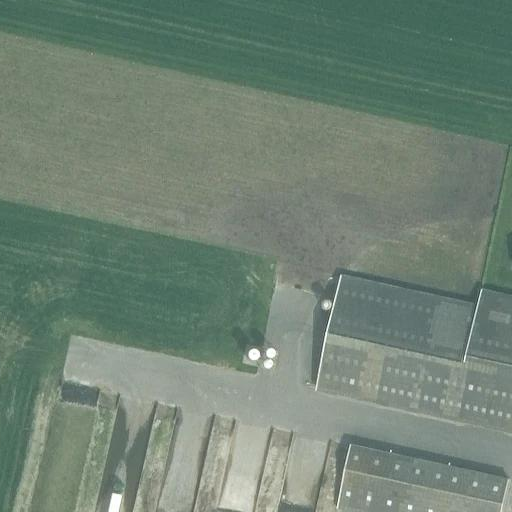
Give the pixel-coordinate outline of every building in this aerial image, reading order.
[(318,390),(506,431),(511,432),(511,299),(482,293),(479,309),(342,279),(318,390)] [(215,478),(228,396),(194,391),(181,473),(215,478)] [(66,467),(94,469),(97,429),(69,426),(66,467)] [(503,511),(510,481),(352,447),(338,510),(348,511),(503,511)] [(63,511),(82,511),(85,507),(65,500),(61,511),(63,511)]
